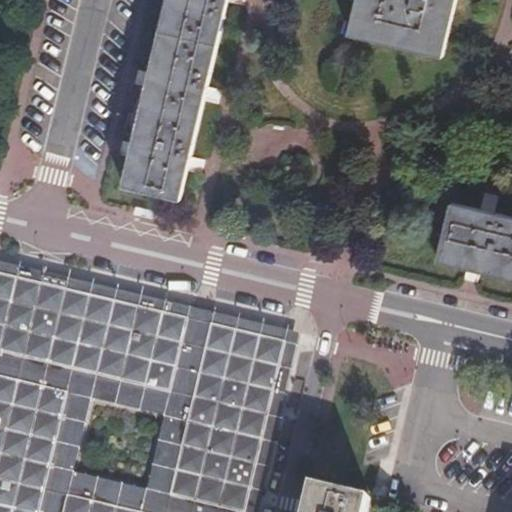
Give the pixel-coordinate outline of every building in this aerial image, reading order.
[(181,198),(229,0),(168,0),(124,185),(181,198)] [(365,0),(355,39),(447,62),(462,0),(365,0)] [(511,222),(457,210),(443,268),(511,284),(511,222)] [(0,259),(0,511),(265,511),(307,332),(0,259)] [(363,511),(367,495),(311,481),(304,511),(363,511)]
